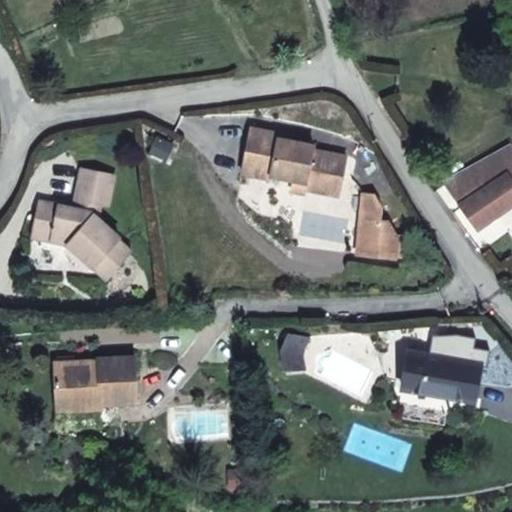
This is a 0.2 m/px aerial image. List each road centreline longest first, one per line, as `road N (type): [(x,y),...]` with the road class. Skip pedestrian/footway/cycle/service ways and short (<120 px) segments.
road 1 (unclassified): [(25,125),(354,76)]
road 2 (unclassified): [(354,76),(511,310)]
